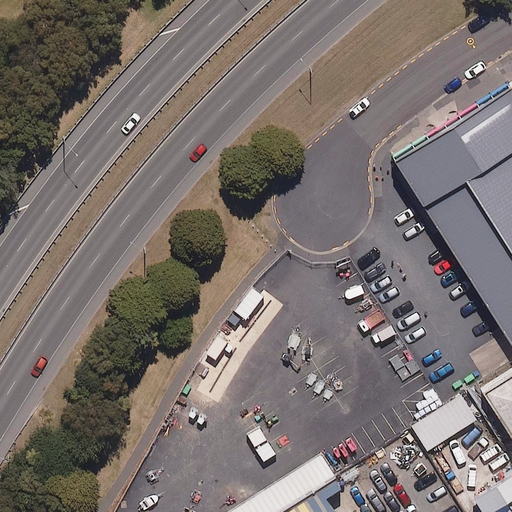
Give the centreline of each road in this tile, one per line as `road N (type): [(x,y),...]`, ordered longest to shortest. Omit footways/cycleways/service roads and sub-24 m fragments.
road 1 (motorway): [(337,0),(135,204),(0,406)]
road 2 (motorway): [(0,275),(152,80),(234,0)]
road 3 (residential): [(511,22),(371,117),(343,152),(325,202)]
